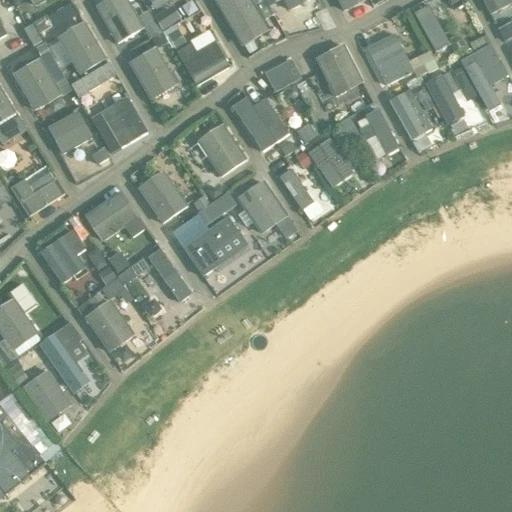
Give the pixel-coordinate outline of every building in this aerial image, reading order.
[(29,0),(34,9),(46,2),(46,1),(46,0),(29,0)] [(139,19),(127,0),(111,0),(96,9),(118,46),(145,30),(139,19)] [(149,0),(157,12),(168,5),(164,0),(149,0)] [(270,31),(251,0),(221,0),(215,4),(242,48),(270,31)] [(339,0),(345,9),(361,0),(339,0)] [(443,37),(424,0),(412,7),(431,43),(443,37)] [(485,0),(491,11),(511,0),(485,0)] [(149,13),(139,19),(145,30),(151,39),(161,33),(149,13)] [(165,15),(156,21),(162,30),(171,24),(165,15)] [(47,17),(33,25),(39,35),(53,27),(47,17)] [(511,23),(499,31),(505,43),(511,39),(511,23)] [(86,24),(58,40),(80,77),(107,61),(86,24)] [(32,27),(24,31),(33,48),(41,43),(32,27)] [(368,45),(387,83),(414,69),(395,31),(368,45)] [(178,32),(169,37),(177,51),(186,46),(178,32)] [(163,34),(152,40),(156,47),(159,50),(169,44),(163,34)] [(486,37),(470,45),(474,53),(490,44),(486,37)] [(452,41),(451,46),(455,53),(459,54),(464,52),(465,47),(461,40),(457,39),(452,41)] [(216,43),(197,54),(193,45),(178,54),(197,87),(230,68),(216,43)] [(490,44),(460,61),(489,111),(499,105),(490,88),(509,77),(490,44)] [(45,45),(37,50),(42,59),(50,54),(45,45)] [(335,98),(363,84),(344,46),(316,60),(335,98)] [(159,50),(156,47),(129,63),(151,98),(177,82),(159,50)] [(34,49),(8,64),(35,109),(60,94),(34,49)] [(445,56),(436,61),(440,68),(449,64),(445,56)] [(290,61),(265,75),(275,94),(300,80),(290,61)] [(434,61),(424,67),(428,75),(439,70),(434,61)] [(460,69),(452,74),(455,79),(463,74),(460,69)] [(449,128),(466,118),(453,96),(460,92),(450,74),(444,78),(443,76),(426,86),(431,95),(449,128)] [(455,79),(462,92),(471,87),(464,74),(463,74),(455,79)] [(88,77),(72,86),(79,98),(95,89),(88,77)] [(420,77),(406,84),(410,92),(411,91),(424,84),(420,77)] [(424,84),(411,91),(416,99),(422,99),(431,95),(426,86),(424,84)] [(0,125),(17,115),(0,87),(0,125)] [(391,102),(390,103),(412,142),(432,131),(417,105),(418,104),(416,99),(411,91),(410,92),(391,102)] [(148,132),(129,98),(102,113),(121,148),(148,132)] [(246,98),(233,106),(263,152),(287,136),(264,102),(253,110),(246,98)] [(365,143),(377,137),(387,157),(400,150),(379,111),(366,117),(370,125),(359,131),(365,143)] [(79,114),(51,130),(65,155),(93,139),(79,114)] [(19,119),(0,130),(0,141),(3,146),(27,132),(19,119)] [(221,179),(246,163),(223,127),(197,144),(221,179)] [(308,127),(298,133),(305,143),(315,137),(308,127)] [(309,152),(332,187),(354,172),(330,138),(309,152)] [(104,149),(92,157),(98,165),(110,158),(104,149)] [(309,158),(299,165),(304,172),(314,165),(309,158)] [(281,175),(302,208),(313,200),(291,168),(281,175)] [(140,188),(163,222),(187,205),(164,171),(140,188)] [(30,215),(65,193),(56,178),(33,193),(25,179),(12,187),(30,215)] [(249,181),(231,193),(236,199),(253,187),(249,181)] [(287,216),(265,181),(237,200),(261,235),(287,216)] [(212,189),(205,194),(213,204),(223,196),(218,190),(212,189)] [(125,229),(133,239),(145,231),(120,194),(85,218),(103,244),(125,229)] [(228,195),(198,216),(207,228),(237,207),(228,195)] [(203,199),(193,205),(199,214),(209,207),(203,199)] [(228,220),(184,250),(203,278),(247,248),(228,220)] [(85,251),(72,232),(40,254),(62,286),(85,270),(77,257),(85,251)] [(192,291),(161,248),(149,257),(180,300),(192,291)] [(119,254),(109,261),(118,274),(128,267),(119,254)] [(143,260),(130,269),(136,277),(149,268),(143,260)] [(109,268),(99,276),(107,287),(118,280),(109,268)] [(107,287),(103,290),(109,299),(124,289),(118,280),(107,287)] [(100,295),(90,303),(95,310),(106,303),(100,295)] [(38,334),(13,300),(0,310),(0,333),(14,352),(38,334)] [(134,333),(110,300),(106,303),(95,310),(85,318),(109,351),(134,333)] [(90,303),(78,311),(84,318),(85,318),(95,310),(90,303)] [(58,335),(41,346),(70,389),(86,377),(78,365),(68,350),(58,335)] [(6,347),(0,351),(0,361),(5,368),(16,360),(6,347)] [(17,361),(6,369),(11,378),(21,371),(23,370),(17,361)] [(22,386),(46,420),(73,401),(48,367),(22,386)] [(21,371),(11,378),(18,387),(28,381),(21,371)] [(0,499),(44,464),(7,417),(0,422),(0,499)]
